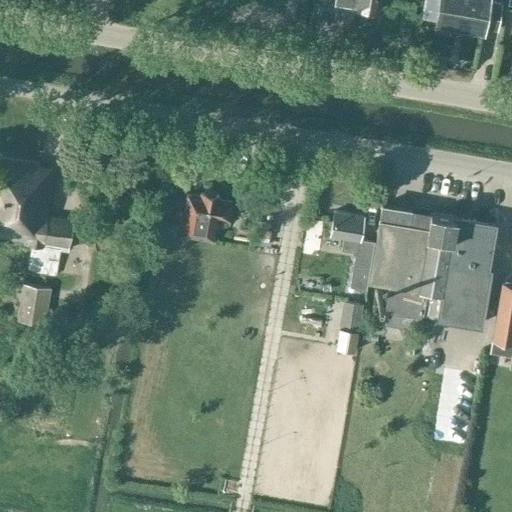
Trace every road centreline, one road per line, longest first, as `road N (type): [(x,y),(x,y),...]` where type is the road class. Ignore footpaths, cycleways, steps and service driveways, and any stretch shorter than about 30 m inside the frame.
road 1 (unclassified): [(0,86),(511,175)]
road 2 (tertiary): [(511,105),(0,16)]
